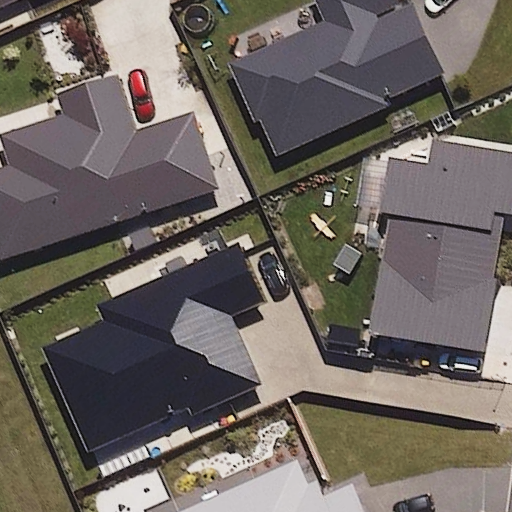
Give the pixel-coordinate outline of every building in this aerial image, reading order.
[(0,0),(0,12),(27,0),(0,0)] [(406,20),(396,0),(318,0),(330,26),(237,70),(280,162),(447,83),(416,16),(406,20)] [(137,138),(119,82),(63,100),(70,120),(5,141),(15,171),(0,175),(0,248),(5,265),(220,194),(195,119),(137,138)] [(511,158),(437,151),(435,172),(397,168),(379,344),(493,355),(507,219),(511,219),(511,158)] [(105,325),(49,348),(88,439),(187,397),(193,410),(255,384),(224,313),(259,298),(236,246),(96,305),(105,325)] [(324,501),(307,463),(198,511),(366,511),(355,488),(324,501)]
